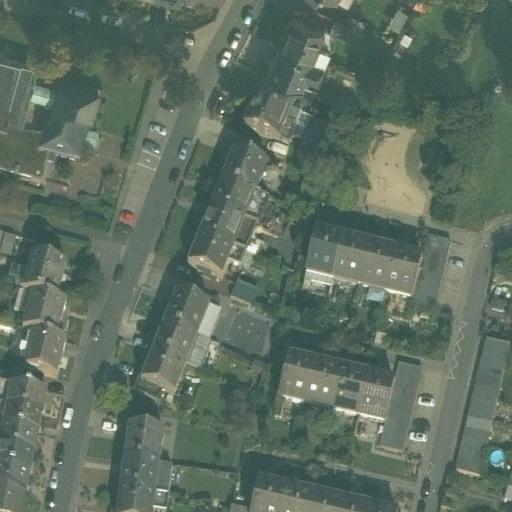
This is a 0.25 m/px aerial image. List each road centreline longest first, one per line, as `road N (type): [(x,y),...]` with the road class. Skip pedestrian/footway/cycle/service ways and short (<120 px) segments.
road 1 (residential): [(216,58),(133,251),(60,511)]
road 2 (residential): [(511,237),(495,232),(426,511)]
road 3 (residential): [(0,0),(216,58)]
road 4 (unknown): [(293,460),(430,496)]
